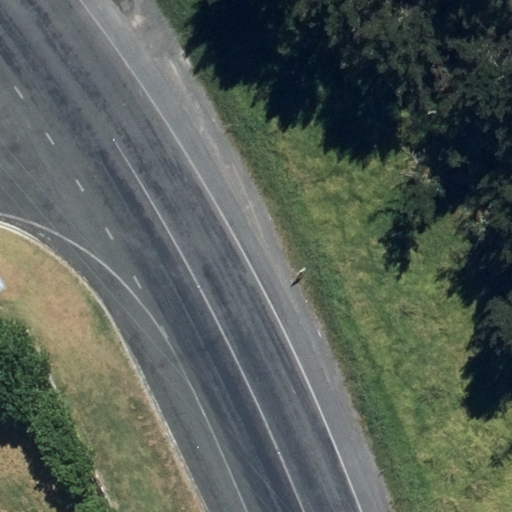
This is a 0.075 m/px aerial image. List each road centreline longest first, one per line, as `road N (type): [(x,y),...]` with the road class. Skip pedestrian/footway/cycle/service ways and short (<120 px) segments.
road 1 (tertiary): [(303,511),(105,130)]
road 2 (tertiary): [(105,130),(19,0)]
